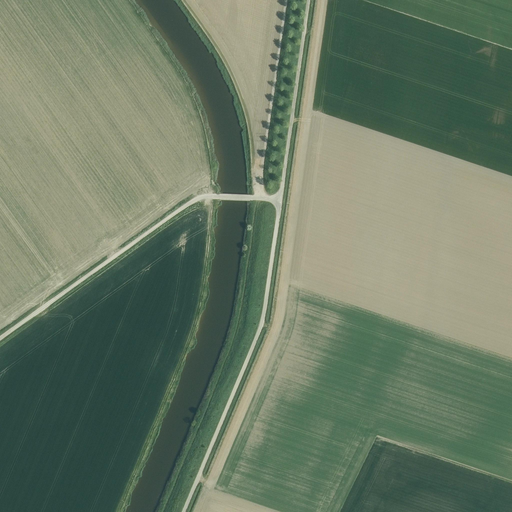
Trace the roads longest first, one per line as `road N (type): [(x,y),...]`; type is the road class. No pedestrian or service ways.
road 1 (unclassified): [(184,511),(260,327),(279,198)]
road 2 (unclassified): [(218,196),(196,199),(0,340)]
road 3 (unclassified): [(279,198),(308,0)]
road 4 (track): [(286,0),(262,197)]
